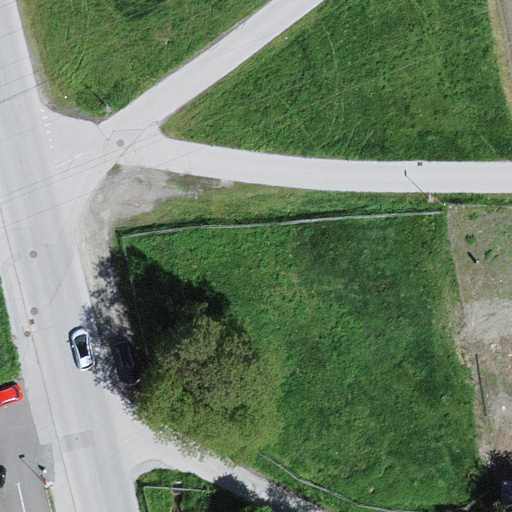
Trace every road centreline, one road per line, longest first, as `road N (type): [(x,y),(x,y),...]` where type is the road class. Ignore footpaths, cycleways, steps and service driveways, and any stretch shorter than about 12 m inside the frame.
road 1 (unclassified): [(100,511),(17,167)]
road 2 (unclassified): [(17,167),(107,144),(305,0)]
